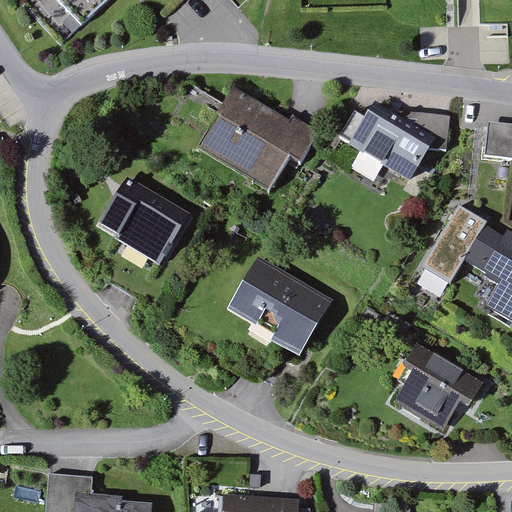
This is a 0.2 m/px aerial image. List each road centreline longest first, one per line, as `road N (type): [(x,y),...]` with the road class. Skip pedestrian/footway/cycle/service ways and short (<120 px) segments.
road 1 (residential): [(511,92),(177,60),(118,69),(45,106)]
road 2 (residential): [(45,106),(36,184),(41,227),(60,268),(108,324),(210,404)]
road 3 (residential): [(210,404),(301,453),(379,472),(511,475)]
road 4 (residential): [(0,444),(157,440),(210,404)]
